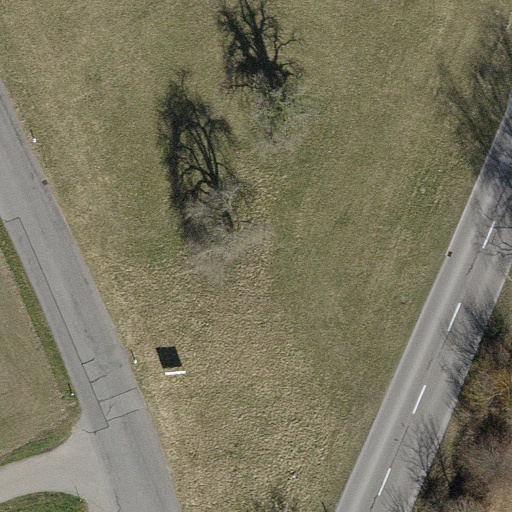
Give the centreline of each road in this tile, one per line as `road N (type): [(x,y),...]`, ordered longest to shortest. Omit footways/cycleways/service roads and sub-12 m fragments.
road 1 (tertiary): [(146,511),(121,428),(0,146)]
road 2 (tertiary): [(371,511),(511,178)]
road 3 (track): [(121,428),(0,484)]
